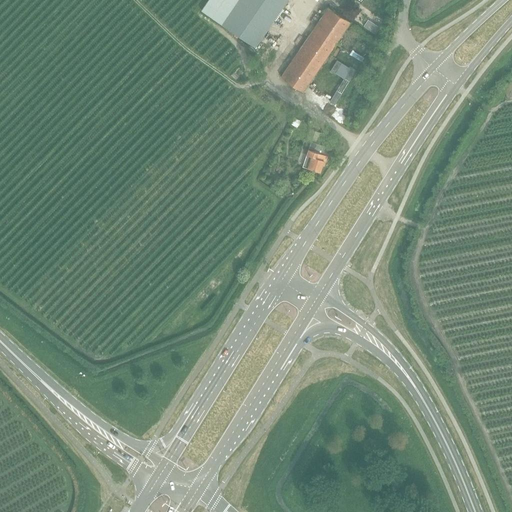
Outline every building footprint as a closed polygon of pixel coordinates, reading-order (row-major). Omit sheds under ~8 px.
[(286,0),(208,0),(201,10),(221,24),(255,47),(286,0)] [(302,91),(350,22),(328,7),(280,76),(302,91)] [(374,48),(379,42),(353,24),(349,31),(374,48)] [(301,120),(294,116),(289,124),(297,128),(301,120)] [(322,133),(309,129),(306,139),(308,140),(318,143),(322,133)] [(308,149),(302,166),(319,172),(323,161),(325,161),(327,156),(325,155),(328,147),(311,141),(308,149)]
